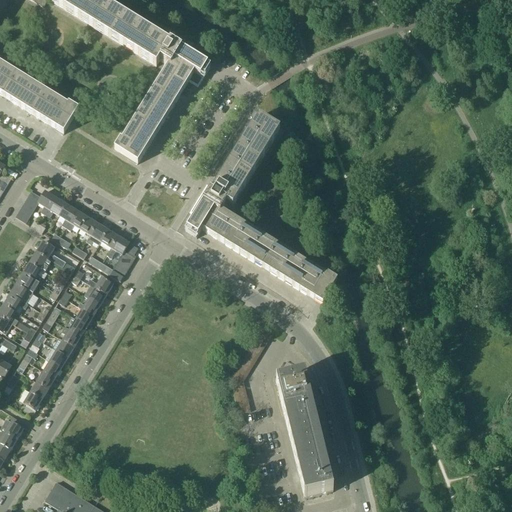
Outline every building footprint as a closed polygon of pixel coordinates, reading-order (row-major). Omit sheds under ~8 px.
[(0,0),(0,96),(64,136),(78,112),(69,107),(68,108),(67,111),(0,69),(0,0)] [(29,0),(44,9),(49,0),(51,2),(51,3),(156,68),(160,62),(171,69),(125,144),(120,142),(114,151),(138,165),(189,82),(198,88),(209,69),(182,52),(170,44),(168,48),(89,0),(29,0)] [(190,226),(185,233),(197,240),(201,233),(202,232),(322,306),(337,283),(327,277),(326,279),(327,279),(325,281),(220,216),(227,205),(233,209),(255,173),(268,151),(279,133),(256,119),(250,128),(251,128),(252,129),(253,129),(255,130),(216,193),(214,192),(212,191),(207,188),(190,214),(195,217),(190,226)] [(11,181),(1,175),(0,176),(0,181),(8,187),(11,181)] [(28,199),(38,205),(41,200),(31,193),(28,199)] [(45,193),(41,200),(38,205),(44,209),(40,214),(45,217),(56,200),(45,193)] [(38,205),(28,199),(25,204),(35,211),(38,205)] [(66,206),(56,200),(45,217),(50,220),(53,214),(59,218),(66,206)] [(25,204),(21,209),(32,215),(35,211),(25,204)] [(76,213),(66,206),(59,218),(65,222),(61,227),(66,230),(76,213)] [(21,209),(18,214),(29,220),(32,215),(21,209)] [(87,219),(76,213),(66,230),(71,233),(74,227),(80,231),(87,219)] [(26,225),(29,220),(18,214),(16,219),(26,225)] [(80,231),(90,237),(97,226),(87,219),(80,231)] [(36,232),(39,226),(34,223),(31,228),(36,232)] [(45,230),(39,226),(36,232),(42,235),(45,230)] [(101,244),(108,232),(97,226),(90,237),(86,244),(91,247),(93,244),(99,248),(101,244)] [(111,250),(112,251),(119,239),(108,232),(101,244),(111,250)] [(57,245),(60,239),(55,236),(51,241),(57,245)] [(57,245),(63,248),(66,243),(60,239),(57,245)] [(129,245),(119,239),(112,251),(111,250),(107,257),(111,260),(116,253),(122,257),(125,252),(129,245)] [(43,243),(36,254),(48,261),(54,251),(43,243)] [(129,245),(125,252),(134,257),(138,251),(129,245)] [(72,254),(78,258),(81,252),(76,249),(72,254)] [(87,256),(81,252),(78,258),(84,261),(87,256)] [(125,252),(122,257),(133,263),(136,258),(125,252)] [(48,261),(36,254),(30,265),(41,272),(45,274),(52,263),(48,261)] [(122,257),(119,262),(130,269),(133,263),(122,257)] [(99,271),(103,265),(92,259),(88,264),(93,267),(99,271)] [(69,267),(66,272),(72,276),(75,270),(80,263),(74,260),(69,267)] [(127,273),(130,269),(119,262),(116,267),(127,273)] [(38,277),(41,272),(30,265),(24,275),(35,282),(38,285),(42,279),(38,277)] [(108,269),(103,265),(99,271),(104,274),(108,269)] [(124,278),(127,273),(116,267),(113,272),(124,278)] [(72,276),(66,272),(62,278),(68,282),(72,276)] [(78,272),(75,278),(80,282),(84,276),(78,272)] [(120,284),(124,278),(113,272),(110,277),(120,284)] [(17,285),(29,293),(29,292),(35,282),(24,275),(17,285)] [(80,282),(75,278),(71,284),(77,287),(80,282)] [(87,286),(90,288),(94,290),(106,298),(113,287),(101,280),(97,285),(90,281),(87,286)] [(33,295),(29,292),(29,293),(17,285),(11,296),(27,306),(33,295)] [(53,293),(59,296),(62,291),(57,288),(53,293)] [(106,298),(94,290),(90,288),(84,298),(88,301),(100,308),(106,298)] [(55,302),(59,296),(53,293),(50,299),(55,302)] [(65,293),(62,299),(67,302),(71,297),(65,293)] [(11,296),(4,307),(16,314),(20,307),(25,311),(28,306),(27,306),(11,296)] [(64,308),(67,302),(62,299),(58,305),(64,308)] [(81,311),(93,319),(100,308),(88,301),(81,311)] [(12,319),(16,314),(4,307),(0,313),(0,318),(9,324),(13,326),(15,328),(18,323),(12,319)] [(46,317),(49,312),(43,309),(40,314),(46,317)] [(54,324),(61,312),(56,309),(49,320),(54,323),(54,324)] [(81,311),(75,321),(87,329),(93,319),(81,311)] [(42,323),(46,317),(40,314),(37,320),(42,323)] [(13,326),(9,324),(0,318),(0,333),(6,337),(13,326)] [(75,321),(71,319),(65,330),(69,332),(81,339),(87,329),(75,321)] [(54,324),(54,323),(49,320),(42,330),(48,334),(54,324)] [(27,335),(33,338),(36,333),(31,329),(27,335)] [(81,339),(69,332),(65,330),(65,329),(61,335),(65,337),(62,343),(74,350),(81,339)] [(261,331),(258,336),(268,342),(272,337),(261,331)] [(33,338),(27,335),(24,341),(26,342),(23,347),(26,349),(33,338)] [(39,335),(36,341),(41,344),(45,339),(39,335)] [(258,336),(255,341),(265,348),(268,342),(258,336)] [(2,347),(8,351),(12,345),(6,341),(2,347)] [(38,350),(41,344),(36,341),(30,351),(35,355),(38,350)] [(255,341),(251,346),(262,353),(265,348),(255,341)] [(68,360),(74,350),(62,343),(56,353),(68,360)] [(17,348),(12,345),(8,351),(13,354),(17,348)] [(251,346),(248,352),(259,358),(262,353),(251,346)] [(68,360),(56,353),(52,350),(45,361),(49,363),(62,371),(68,360)] [(36,355),(35,355),(30,351),(23,362),(29,365),(32,359),(33,360),(36,355)] [(248,352),(245,357),(256,363),(259,358),(248,352)] [(245,357),(242,362),(253,368),(256,363),(245,357)] [(11,368),(1,362),(0,363),(0,377),(4,380),(11,368)] [(25,371),(29,365),(23,362),(20,367),(25,371)] [(242,362),(239,367),(250,373),(253,368),(242,362)] [(49,363),(43,374),(55,381),(62,371),(49,363)] [(239,367),(236,372),(246,378),(250,373),(239,367)] [(234,375),(230,382),(243,384),(246,378),(236,372),(234,375)] [(43,374),(36,385),(48,392),(55,381),(43,374)] [(14,377),(10,382),(16,386),(19,381),(14,377)] [(304,377),(276,384),(284,416),(286,426),(286,427),(288,436),(289,437),(291,446),(291,448),(294,457),(294,458),(296,467),(297,469),(299,478),(299,479),(301,488),(304,500),(333,493),(330,481),(326,482),(324,473),(328,472),(327,471),(324,472),(322,463),(325,462),(325,460),(321,461),(319,452),(323,451),(322,450),(319,451),(316,442),(320,441),(320,439),(316,440),(314,431),(317,430),(317,429),(313,430),(311,421),(315,420),(315,418),(311,419),(309,410),(312,409),(312,408),(308,409),(306,400),(310,399),(304,377)] [(12,392),(16,386),(10,382),(7,388),(12,392)] [(243,384),(230,382),(233,392),(245,389),(243,384)] [(36,385),(30,395),(42,402),(48,392),(36,385)] [(245,389),(233,392),(234,398),(246,395),(245,389)] [(36,413),(42,402),(30,395),(25,391),(22,397),(27,400),(24,405),(36,413)] [(246,395),(234,398),(236,404),(248,401),(246,395)] [(248,401),(236,404),(237,410),(249,407),(248,401)] [(249,407),(237,410),(239,416),(251,413),(249,407)] [(2,433),(5,435),(17,442),(24,432),(12,425),(7,421),(0,432),(2,433)] [(0,445),(11,452),(17,442),(5,435),(2,433),(0,435),(0,445)] [(0,445),(0,460),(4,463),(11,452),(0,445)] [(100,511),(56,485),(44,504),(58,511),(57,511),(100,511)]
